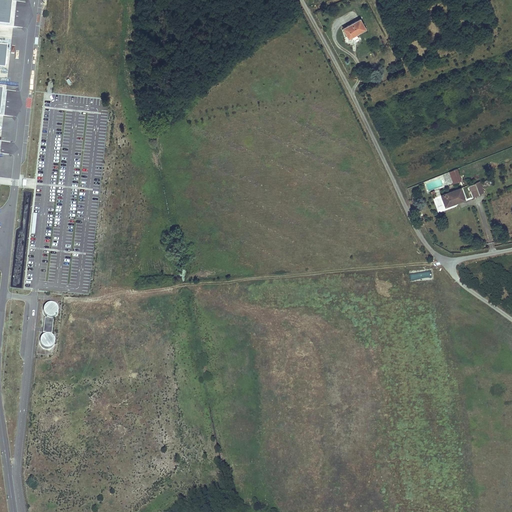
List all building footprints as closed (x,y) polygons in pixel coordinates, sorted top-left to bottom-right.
[(12,0),(0,0),(0,25),(9,26),(12,0)] [(361,21),(344,29),(349,38),(357,34),(357,36),(366,31),(361,21)] [(9,43),(0,42),(0,71),(6,72),(9,43)] [(454,184),(461,181),(457,170),(449,172),(454,184)] [(492,178),(482,182),(484,188),(494,184),(492,178)] [(468,186),(472,196),(479,194),(476,184),(468,186)] [(461,188),(442,196),(446,204),(454,201),(455,204),(465,200),(461,188)] [(52,335),(56,307),(45,305),(41,333),(52,335)] [(54,339),(41,335),(38,348),(50,351),(54,339)]
